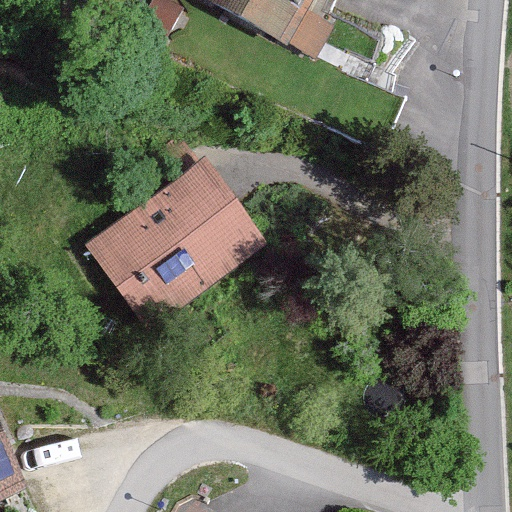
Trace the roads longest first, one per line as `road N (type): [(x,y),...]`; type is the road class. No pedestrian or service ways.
road 1 (residential): [(488,0),(479,152),(484,511)]
road 2 (unclassified): [(436,511),(266,449),(197,448),(139,493),(128,511)]
